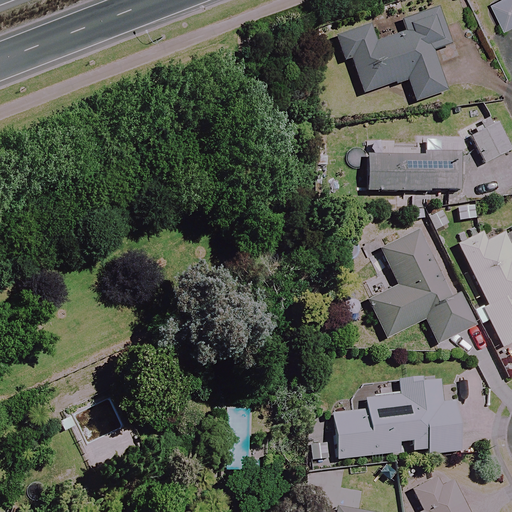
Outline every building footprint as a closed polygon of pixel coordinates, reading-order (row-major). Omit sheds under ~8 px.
[(511,0),(507,0),(494,6),(506,31),(511,28),(511,0)] [(450,46),(438,10),(402,22),(406,34),(375,44),(370,27),(335,38),(343,63),(350,60),(362,95),(407,81),(414,103),(447,93),(433,51),(450,46)] [(509,152),(496,126),(469,139),(482,165),(509,152)] [(365,156),(366,193),(459,192),(458,155),(365,156)] [(455,207),(456,222),(474,222),(474,207),(455,207)] [(449,300),(416,233),(379,251),(396,287),(367,302),(385,340),(424,320),(436,345),(473,327),(458,295),(449,300)] [(511,252),(511,254),(502,235),(485,243),(480,234),(456,246),(486,307),(481,309),(501,349),(511,343),(511,252)] [(452,403),(450,386),(439,387),(438,378),(398,382),(400,397),(364,401),(366,412),(331,415),(335,461),(397,455),(395,444),(410,443),(410,452),(426,450),(427,456),(473,452),(472,441),(492,438),(490,413),(480,414),(476,373),(456,375),(457,385),(459,402),(452,403)] [(107,399),(73,415),(88,446),(121,430),(107,399)] [(252,409),(226,409),(224,474),(260,475),(261,459),(250,459),(252,409)] [(420,511),(467,511),(451,479),(438,486),(434,478),(410,490),(420,511)]
